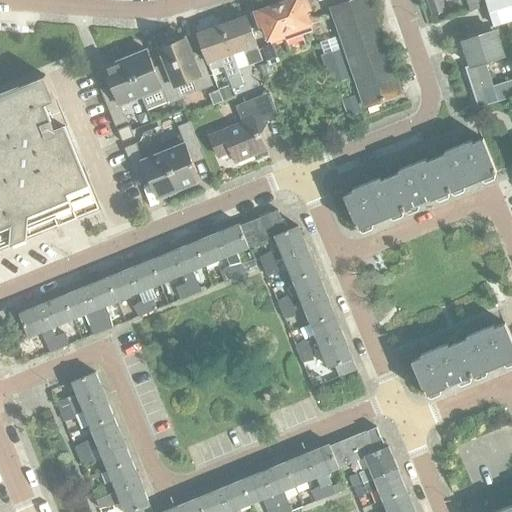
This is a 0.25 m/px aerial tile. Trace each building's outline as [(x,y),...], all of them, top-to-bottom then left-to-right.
[(287,38),(312,30),(304,9),(308,7),(310,3),(308,0),(288,0),(256,12),(265,39),(270,37),(273,39),(281,36),(287,38)] [(351,0),(330,7),(356,82),(394,69),(370,0),(351,0)] [(440,0),(427,0),(433,15),(444,11),(440,0)] [(511,0),(485,0),(493,26),(505,22),(511,19),(511,0)] [(248,64),(262,59),(246,15),(222,24),(233,53),(243,49),(248,64)] [(197,33),(210,70),(224,65),(221,57),(233,53),(222,24),(197,33)] [(511,80),(493,87),(485,61),(502,55),(494,30),(463,40),(471,66),(465,68),(477,107),(511,95),(511,80)] [(159,48),(169,72),(174,85),(193,78),(197,89),(211,84),(203,63),(196,65),(185,38),(180,40),(179,38),(164,44),(165,46),(159,48)] [(273,44),(261,48),(266,62),(277,58),(273,44)] [(147,49),(125,58),(141,95),(161,87),(168,104),(180,99),(174,85),(169,72),(158,76),(147,49)] [(333,85),(351,79),(341,49),(322,55),(333,85)] [(120,104),(141,95),(125,58),(104,67),(115,94),(104,98),(115,126),(127,121),(120,104)] [(394,69),(356,82),(364,106),(402,93),(394,69)] [(240,74),(228,78),(232,87),(243,83),(240,74)] [(10,244),(77,217),(77,216),(98,207),(82,166),(45,75),(0,93),(0,247),(10,244)] [(219,90),(223,100),(231,97),(227,87),(219,90)] [(209,93),(213,104),(223,100),(218,89),(209,93)] [(278,116),(269,92),(236,105),(242,122),(250,142),(261,137),(255,125),(278,116)] [(347,117),(362,112),(356,95),(341,100),(347,117)] [(200,148),(189,121),(177,126),(184,143),(164,152),(179,188),(200,180),(189,153),(200,148)] [(250,142),(242,122),(210,135),(218,156),(231,151),(235,162),(265,149),(261,137),(250,142)] [(117,129),(122,141),(134,137),(129,124),(117,129)] [(483,138),(474,141),(473,142),(472,140),(459,145),(473,181),(496,172),(483,138)] [(157,197),(179,188),(164,152),(143,160),(136,143),(124,147),(135,175),(146,170),(157,197)] [(473,181),(459,145),(444,151),(445,153),(436,157),(449,191),(465,185),(465,186),(473,183),(472,182),(473,181)] [(426,158),(413,163),(428,200),(449,191),(436,157),(427,161),(426,158)] [(426,200),(428,200),(413,163),(398,169),(399,172),(390,176),(404,209),(419,203),(420,205),(427,202),(426,200)] [(389,215),(404,209),(390,176),(381,180),(380,177),(367,182),(382,220),(390,217),(389,215)] [(382,220),(367,182),(352,188),(353,191),(344,195),(357,228),(381,218),(382,220)] [(288,206),(240,225),(248,247),(275,236),(274,235),(296,226),(288,206)] [(248,247),(240,225),(239,223),(216,233),(226,256),(229,265),(234,277),(243,273),(240,262),(236,252),(248,247)] [(298,226),(296,226),(274,235),(275,236),(284,257),(307,248),(298,226)] [(204,265),(226,256),(216,233),(194,241),(204,265)] [(204,265),(194,241),(172,250),(182,274),(185,282),(190,295),(199,291),(196,280),(192,270),(204,265)] [(307,248),(284,257),(292,279),(316,270),(307,248)] [(172,250),(151,259),(160,283),(182,274),(172,250)] [(269,251),(259,257),(262,265),(275,261),(269,251)] [(138,291),(160,283),(151,259),(129,268),(138,291)] [(275,261),(262,265),(266,274),(277,272),(275,261)] [(226,280),(234,277),(229,265),(220,270),(226,280)] [(107,277),(116,300),(138,291),(129,268),(107,277)] [(325,291),(316,270),(292,279),(301,301),(325,291)] [(116,300),(107,277),(85,286),(95,309),(103,330),(112,327),(109,316),(105,305),(116,300)] [(182,298),(190,295),(185,282),(176,288),(182,298)] [(85,286),(63,295),(73,318),(84,313),(95,309),(85,286)] [(301,301),(310,323),(334,313),(325,291),(301,301)] [(51,327),(73,318),(63,295),(41,304),(51,327)] [(277,300),(280,309),(293,304),(287,295),(277,300)] [(153,298),(142,300),(147,312),(155,309),(153,298)] [(138,316),(147,312),(142,300),(132,306),(138,316)] [(55,338),(51,327),(41,304),(19,313),(28,336),(39,332),(51,352),(59,348),(55,338)] [(295,315),(293,304),(280,309),(284,318),(295,315)] [(103,330),(95,309),(84,313),(89,324),(94,334),(103,330)] [(319,344),(343,335),(334,313),(310,323),(319,344)] [(495,366),(504,362),(511,358),(511,340),(505,322),(495,326),(493,324),(480,329),(495,366)] [(472,375),(486,370),(487,369),(487,371),(495,368),(494,366),(495,366),(480,329),(466,335),(467,338),(458,341),(472,375)] [(65,334),(55,338),(59,348),(68,345),(65,334)] [(357,369),(343,335),(319,344),(329,367),(334,365),(339,376),(357,369)] [(305,339),(295,344),(298,353),(310,348),(305,339)] [(434,348),(449,384),(450,386),(457,383),(457,381),(472,375),(458,341),(449,345),(448,343),(434,348)] [(310,348),(298,353),(302,362),(313,359),(310,348)] [(425,394),(449,384),(434,348),(420,354),(421,357),(411,361),(425,394)] [(72,381),(81,403),(105,393),(96,371),(72,381)] [(319,375),(309,379),(313,387),(323,383),(319,375)] [(81,403),(90,425),(114,415),(105,393),(81,403)] [(57,403),(60,412),(73,407),(67,397),(57,403)] [(75,417),(73,407),(60,412),(64,420),(75,417)] [(99,447),(123,437),(114,415),(90,425),(99,447)] [(385,447),(377,426),(330,445),(339,467),(366,457),(365,455),(385,447)] [(99,447),(108,468),(132,459),(123,437),(99,447)] [(75,447),(78,455),(90,450),(85,441),(75,447)] [(327,472),(339,467),(330,445),(329,444),(307,453),(316,477),(320,485),(325,498),(333,494),(331,483),(327,472)] [(353,486),(374,478),(397,468),(388,446),(385,447),(365,455),(366,457),(370,468),(359,472),(350,478),(353,486)] [(93,461),(90,450),(78,455),(82,464),(93,461)] [(307,453),(285,462),(294,485),(316,477),(307,453)] [(108,468),(117,490),(141,481),(132,459),(108,468)] [(283,490),(294,485),(285,462),(263,470),(279,511),(289,511),(290,511),(287,501),(283,490)] [(406,490),(397,468),(374,478),(353,486),(357,495),(368,492),(378,488),(383,500),(406,490)] [(279,511),(263,470),(241,479),(251,503),(262,498),(267,509),(268,511),(279,511)] [(228,511),(229,511),(251,503),(241,479),(219,488),(228,511)] [(141,481),(117,490),(108,494),(96,499),(100,508),(111,505),(121,501),(126,511),(128,511),(150,503),(141,481)] [(103,484),(93,490),(96,499),(108,494),(103,484)] [(325,498),(320,485),(310,491),(316,501),(325,498)] [(228,511),(219,488),(197,497),(203,511),(228,511)] [(414,511),(415,511),(406,490),(383,500),(388,511),(385,511),(414,511)] [(203,511),(197,497),(176,506),(178,511),(203,511)] [(153,511),(150,503),(128,511),(153,511)]
